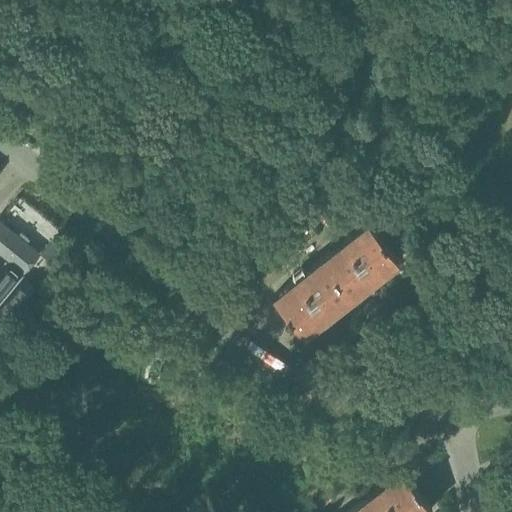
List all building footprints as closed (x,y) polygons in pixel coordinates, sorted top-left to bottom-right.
[(20,232),(11,243),(34,259),(46,240),(19,219),(14,227),(20,232)] [(399,260),(367,220),(271,296),(303,335),(399,260)] [(64,246),(53,237),(40,253),(50,262),(64,246)] [(0,257),(0,269),(13,279),(18,273),(0,257)] [(40,294),(30,286),(33,282),(23,274),(9,290),(10,292),(0,303),(0,338),(7,330),(0,324),(0,321),(15,305),(24,312),(40,294)] [(426,511),(431,508),(400,468),(344,511),(426,511)]
